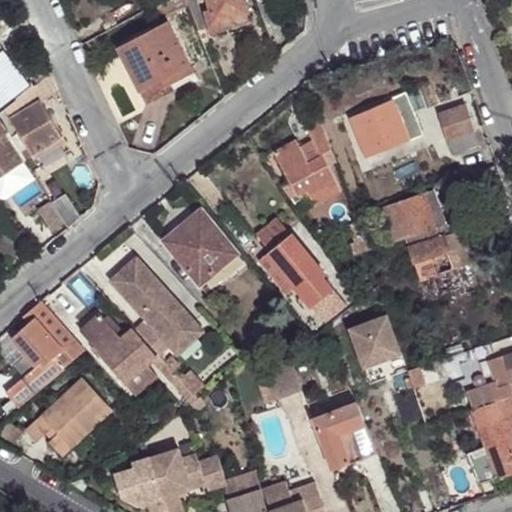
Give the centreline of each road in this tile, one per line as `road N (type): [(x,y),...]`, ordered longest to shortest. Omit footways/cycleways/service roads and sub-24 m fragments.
road 1 (residential): [(131,198),(333,36)]
road 2 (residential): [(131,198),(39,0)]
road 3 (residential): [(0,309),(131,198)]
road 4 (residential): [(462,0),(511,151)]
